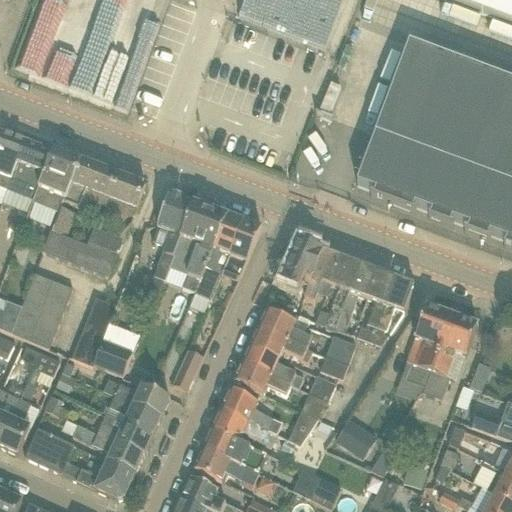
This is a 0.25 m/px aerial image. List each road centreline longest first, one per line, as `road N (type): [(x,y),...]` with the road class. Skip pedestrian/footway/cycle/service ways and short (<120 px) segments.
road 1 (residential): [(152,511),(290,210)]
road 2 (tertiary): [(0,101),(290,210)]
road 3 (tertiary): [(511,291),(290,210)]
